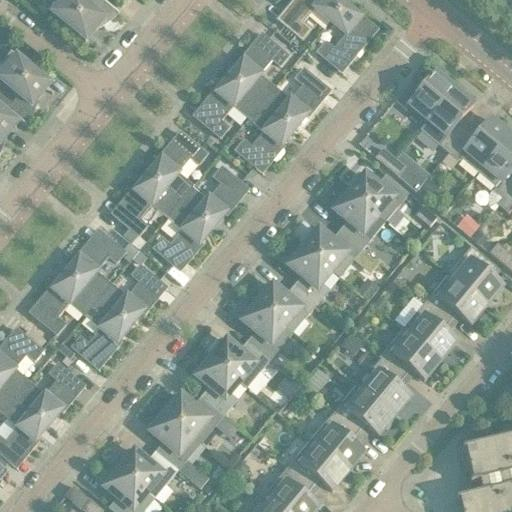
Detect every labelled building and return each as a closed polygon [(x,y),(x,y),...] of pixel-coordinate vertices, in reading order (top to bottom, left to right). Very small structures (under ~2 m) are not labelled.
[(95,30),(95,31),(99,29),(104,26),(108,23),(112,19),(116,15),(118,17),(118,16),(99,0),(64,0),(62,6),(54,16),(48,11),(47,12),(91,49),(92,48),(85,42),(95,30)] [(314,11),(329,24),(343,7),(334,0),(295,0),(284,14),(288,17),(281,25),(301,42),(309,33),(301,26),(314,11)] [(343,7),(329,24),(345,37),(332,52),(325,46),(317,56),(337,73),(345,64),(348,67),(376,33),(360,19),(359,21),(343,7)] [(261,106),(275,90),(259,78),(272,63),(279,69),(287,59),(267,42),(259,51),(254,46),(240,62),(242,64),(229,80),(261,106)] [(26,127),(24,125),(26,123),(29,118),(32,113),(34,108),(36,102),(45,90),(52,96),(53,95),(8,58),(7,59),(14,64),(6,74),(0,77),(0,106),(25,128),(26,127)] [(261,106),(293,133),(306,117),(308,119),(322,103),(316,98),(323,89),(303,72),(295,82),(302,88),(290,103),(275,90),(261,106)] [(453,93),(435,78),(436,77),(435,77),(425,88),(422,85),(417,80),(410,90),(407,87),(393,104),(404,113),(408,108),(427,124),(453,93)] [(247,123),(261,106),(229,80),(216,96),(214,94),(200,110),(206,115),(199,124),(219,141),(227,131),(220,125),(232,110),(247,123)] [(447,156),(466,134),(457,126),(472,108),(471,107),(471,108),(453,93),(427,124),(445,139),(437,148),(447,156)] [(293,133),(261,106),(247,123),(262,135),(250,150),(243,144),(235,154),(255,171),(263,162),(268,167),(282,151),(280,149),(293,133)] [(0,151),(2,146),(4,141),(3,141),(13,129),(14,130),(15,129),(0,116),(0,151)] [(466,134),(447,156),(457,164),(460,161),(477,176),(509,139),(491,124),(491,123),(490,123),(475,141),(466,134)] [(511,141),(509,139),(477,176),(495,191),(493,194),(503,202),(511,190),(511,141)] [(179,205),(193,188),(178,176),(190,161),(197,167),(205,158),(185,140),(178,149),(172,144),(158,160),(160,162),(147,178),(179,205)] [(383,152),(375,161),(397,180),(405,170),(383,152)] [(193,188),(179,205),(211,231),(224,215),(226,217),(240,201),(234,196),(241,188),(221,170),(213,180),(220,186),(208,201),(193,188)] [(179,205),(147,178),(134,194),(132,192),(118,209),(124,213),(117,222),(137,239),(145,230),(138,223),(150,209),(165,221),(179,205)] [(345,193),(377,219),(384,225),(407,197),(388,181),(380,191),(364,178),(359,183),(356,180),(345,193)] [(511,190),(503,202),(497,208),(507,217),(511,211),(511,190)] [(377,219),(345,193),(335,205),(339,208),(334,214),(350,227),(342,237),(361,253),(384,225),(377,219)] [(179,205),(165,221),(181,234),(168,249),(161,242),(153,252),(174,269),(181,261),(186,265),(200,249),(198,247),(211,231),(179,205)] [(457,227),(456,228),(457,229),(459,231),(460,232),(461,234),(462,234),(463,235),(464,236),(466,237),(467,238),(468,239),(471,241),(477,233),(477,231),(478,230),(478,228),(475,225),(474,225),(474,224),(472,223),(471,222),(470,221),(468,219),(466,218),(465,218),(464,218),(462,220),(462,221),(462,222),(461,222),(461,223),(460,223),(460,224),(459,224),(458,225),(458,226),(458,227),(457,227)] [(361,253),(342,237),(334,246),(318,233),(313,238),(310,235),(299,248),(331,275),(346,257),(353,263),(361,253)] [(477,233),(471,240),(481,249),(487,242),(477,233)] [(97,303),(111,287),(96,274),(108,259),(115,265),(123,256),(103,239),(96,247),(90,243),(76,259),(79,260),(65,276),(97,303)] [(511,259),(496,246),(488,256),(511,275),(511,273),(511,259)] [(331,275),(299,248),(289,260),(292,264),(288,269),(304,282),(295,292),(315,308),(324,297),(317,291),(331,275)] [(471,250),(448,277),(485,308),(496,296),(495,294),(499,290),(500,291),(501,290),(488,279),(495,270),(471,250)] [(138,254),(131,262),(135,266),(143,265),(146,261),(138,254)] [(346,257),(331,275),(338,280),(353,263),(346,257)] [(111,287),(97,303),(129,330),(143,314),(145,316),(158,299),(152,295),(160,286),(139,269),(131,278),(138,284),(126,299),(111,287)] [(97,303),(65,276),(52,292),(50,291),(36,307),(42,312),(35,320),(56,337),(64,328),(56,322),(69,307),(84,319),(97,303)] [(485,308),(448,277),(425,305),(449,325),(456,317),(470,328),(470,327),(469,326),(473,321),(474,322),(485,308)] [(315,308),(295,292),(288,301),(272,288),(267,294),(264,291),(253,303),(292,336),(315,308)] [(379,299),(371,308),(380,314),(387,305),(379,299)] [(97,303),(84,319),(99,332),(86,347),(79,341),(71,350),(92,367),(99,359),(105,364),(118,347),(116,346),(129,330),(97,303)] [(292,336),(253,303),(243,316),(246,319),(242,324),(258,337),(249,347),(269,363),(283,347),(275,341),(285,330),(292,336)] [(449,325),(425,305),(424,305),(426,307),(403,334),(408,338),(439,364),(450,351),(449,350),(453,345),(454,346),(455,345),(442,334),(449,325)] [(439,364),(408,338),(403,334),(401,333),(379,360),(403,381),(410,372),(424,383),(424,382),(423,381),(427,376),(428,377),(439,364)] [(0,388),(15,401),(29,385),(14,373),(26,358),(33,364),(41,354),(21,337),(14,346),(8,341),(0,350),(0,388)] [(269,363),(249,347),(242,357),(226,344),(221,349),(218,346),(207,359),(246,391),(269,363)] [(277,354),(270,363),(280,371),(288,363),(277,354)] [(246,391),(207,359),(197,371),(200,374),(196,380),(211,393),(203,403),(223,419),(236,402),(229,397),(238,385),(246,391)] [(403,381),(379,360),(378,361),(380,362),(372,372),(376,376),(362,393),(393,419),(404,406),(403,405),(407,400),(408,402),(409,401),(395,389),(403,381)] [(29,385),(15,401),(47,428),(61,412),(63,414),(76,398),(70,393),(78,384),(57,367),(49,377),(56,383),(44,398),(29,385)] [(15,401),(0,388),(0,416),(2,418),(15,401)] [(334,417),(357,436),(364,427),(377,439),(378,438),(377,436),(381,431),(382,433),(393,419),(362,393),(347,411),(342,407),(334,417)] [(223,419),(203,403),(195,412),(180,399),(175,404),(171,401),(161,414),(200,446),(223,419)] [(47,428),(15,401),(2,418),(17,430),(4,445),(0,441),(0,457),(10,466),(17,457),(23,462),(36,446),(34,444),(47,428)] [(200,446),(161,414),(151,427),(154,430),(150,435),(165,448),(157,458),(177,474),(200,446)] [(334,417),(332,416),(309,443),(347,475),(358,462),(356,460),(360,456),(362,457),(363,456),(349,445),(357,436),(334,417)] [(511,511),(511,440),(461,452),(461,454),(467,453),(474,485),(469,486),(469,488),(478,486),(480,497),(455,503),(455,505),(461,503),(463,511),(511,511)] [(347,475),(309,443),(315,449),(301,466),(296,463),(288,472),(311,491),(318,483),(331,494),(332,493),(331,492),(335,487),(336,488),(347,475)] [(177,474),(157,458),(149,467),(134,454),(129,460),(125,457),(115,469),(154,502),(177,474)] [(145,511),(154,502),(115,469),(104,482),(108,485),(104,490),(119,504),(112,511),(145,511)] [(286,471),(263,499),(269,504),(279,511),(313,511),(314,511),(315,511),(316,511),(317,511),(303,500),(311,491),(288,472),(286,471)] [(81,511),(80,511),(100,511),(88,502),(81,511)]
